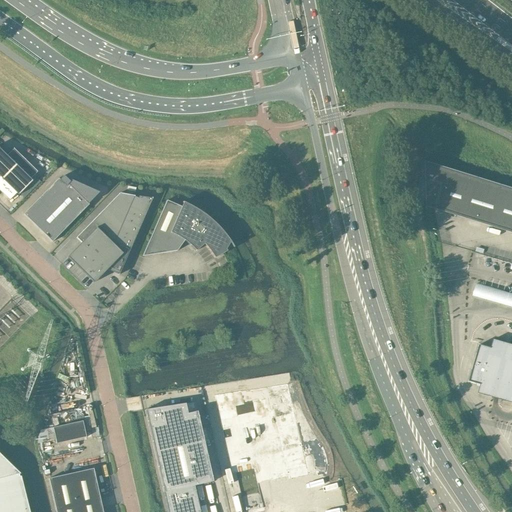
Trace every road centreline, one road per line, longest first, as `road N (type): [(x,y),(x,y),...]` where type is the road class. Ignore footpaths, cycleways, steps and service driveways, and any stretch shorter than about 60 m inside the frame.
road 1 (secondary): [(471,511),(419,423),(377,324),(318,67)]
road 2 (secondary): [(303,88),(373,360),(445,511)]
road 3 (secondary): [(0,20),(120,96),(184,106),(303,88)]
road 4 (unclassified): [(131,511),(90,323),(0,229)]
road 5 (primary): [(295,57),(186,73),(148,69),(100,54),(16,0)]
road 6 (unknown): [(511,464),(468,398),(455,238)]
